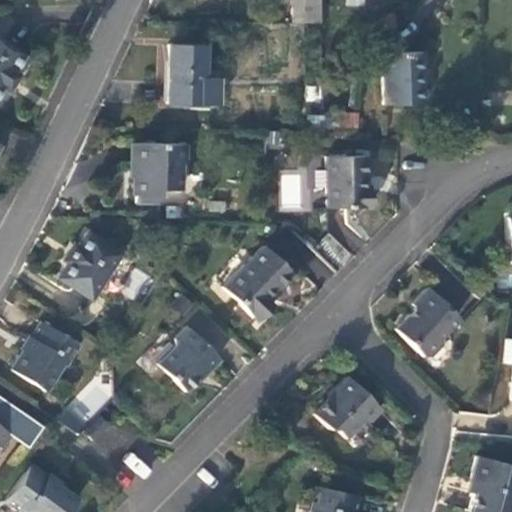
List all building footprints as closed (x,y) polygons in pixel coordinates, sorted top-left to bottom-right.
[(290,0),(291,23),(319,23),(318,0),(290,0)] [(0,87),(0,88),(6,92),(18,75),(11,71),(22,57),(0,41),(0,87)] [(167,45),(165,104),(201,104),(200,103),(201,78),(202,45),(167,45)] [(382,104),(422,102),(420,52),(380,53),(382,104)] [(201,78),(200,103),(215,103),(216,78),(201,78)] [(356,113),(321,113),(322,129),(355,130),(356,113)] [(134,163),(133,202),(156,203),(156,189),(179,189),(179,165),(183,162),(184,143),(132,142),(132,163),(134,163)] [(364,156),(324,156),(325,207),(368,207),(368,187),(364,186),(364,156)] [(65,263),(56,278),(89,299),(119,253),(85,231),(76,246),(71,244),(61,260),(65,263)] [(220,287),(255,321),(271,305),(266,300),(291,274),(261,246),(220,287)] [(130,268),(122,296),(140,301),(148,273),(130,268)] [(458,318),(426,287),(410,303),(414,307),(393,328),(421,356),(427,356),(440,343),(440,336),(458,318)] [(76,345),(38,320),(8,368),(41,389),(60,359),(65,362),(76,345)] [(172,338),(172,347),(154,365),(182,392),(201,373),(203,374),(217,359),(184,326),(172,338)] [(511,339),(502,338),(499,361),(511,362),(511,339)] [(98,374),(58,415),(76,431),(115,390),(98,374)] [(344,438),(360,422),(367,421),(379,410),(345,376),(332,389),(334,390),(311,414),(326,428),(334,428),(344,438)] [(106,425),(97,416),(83,430),(91,439),(106,425)] [(0,448),(0,449),(10,434),(0,427),(0,448)] [(502,462),(475,455),(467,483),(474,484),(467,510),(473,511),(492,511),(493,511),(509,511),(511,503),(511,467),(501,465),(502,462)] [(29,465),(2,501),(16,511),(19,511),(22,509),(25,511),(66,511),(75,500),(29,465)] [(353,511),(357,495),(313,486),(309,507),(311,508),(309,511),(353,511)]
